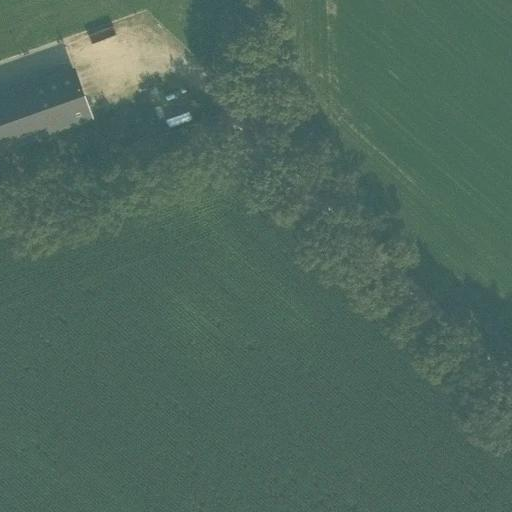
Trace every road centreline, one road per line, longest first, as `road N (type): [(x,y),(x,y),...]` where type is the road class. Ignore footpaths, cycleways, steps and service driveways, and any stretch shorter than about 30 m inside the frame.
road 1 (track): [(248,0),(239,111),(245,143),(511,403)]
road 2 (track): [(239,127),(0,211)]
